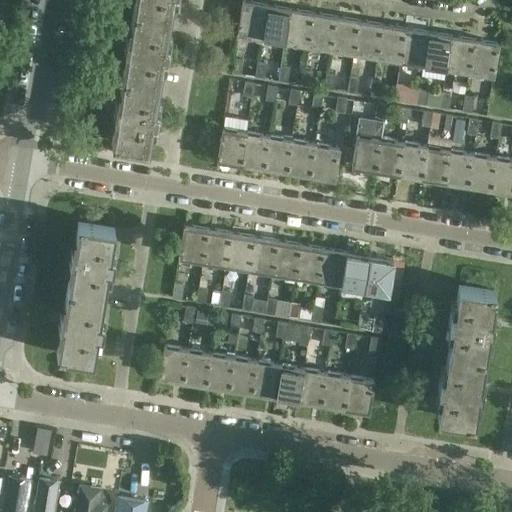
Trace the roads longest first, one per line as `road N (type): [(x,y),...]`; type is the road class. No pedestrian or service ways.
road 1 (residential): [(511,244),(24,164)]
road 2 (residential): [(213,432),(506,481)]
road 3 (residential): [(0,398),(213,432)]
road 4 (tertiary): [(24,164),(50,0)]
road 5 (tertiary): [(0,313),(24,164)]
